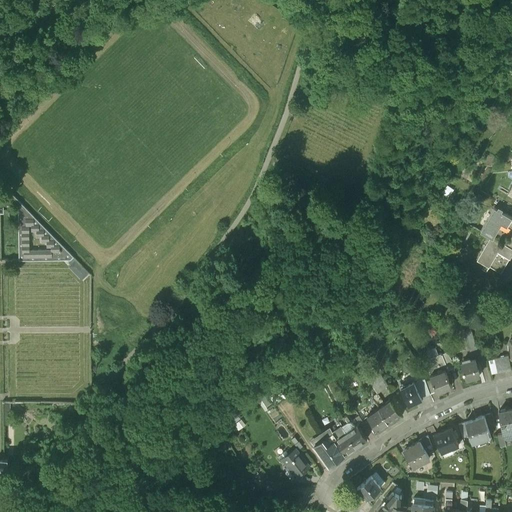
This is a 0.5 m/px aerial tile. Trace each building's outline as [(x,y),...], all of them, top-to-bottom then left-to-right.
[(310,96),(303,93),(299,103),(307,106),(310,96)] [(0,210),(4,211),(4,199),(8,199),(18,210),(19,259),(68,259),(71,259),(74,256),(12,193),(11,192),(0,192),(0,210)] [(511,224),(494,214),(480,238),(490,244),(492,245),(501,230),(511,236),(511,224)] [(511,261),(511,256),(504,252),(492,245),(490,244),(477,268),(500,281),(511,261)] [(82,280),(89,272),(76,259),(68,266),(82,280)] [(470,337),(462,340),(468,355),(476,352),(470,337)] [(511,343),(509,344),(511,362),(490,365),(492,380),(511,375),(511,368),(511,367),(511,366),(511,343)] [(454,371),(446,358),(441,360),(446,374),(447,374),(448,376),(455,373),(454,371)] [(423,366),(429,380),(443,374),(444,375),(446,374),(441,360),(440,359),(423,366)] [(475,365),(460,369),(462,377),(464,377),(465,384),(478,380),(475,365)] [(443,374),(429,380),(430,384),(435,395),(436,398),(445,394),(444,392),(450,390),(444,375),(443,374)] [(376,396),(387,389),(380,379),(369,386),(376,396)] [(413,388),(420,402),(431,397),(426,386),(425,383),(413,388)] [(279,384),(258,394),(265,407),(285,397),(279,384)] [(435,395),(430,384),(426,386),(431,397),(435,395)] [(413,388),(413,387),(400,393),(407,409),(420,403),(420,402),(413,388)] [(390,404),(379,412),(388,426),(400,418),(390,404)] [(388,426),(379,412),(367,420),(377,434),(388,426)] [(511,412),(498,415),(502,435),(504,442),(505,442),(511,440),(511,434),(511,430),(511,412)] [(484,419),(465,426),(471,444),(490,438),(484,419)] [(339,422),(331,427),(334,432),(339,439),(346,434),(344,432),(342,428),(339,422)] [(347,424),(342,428),(346,434),(352,430),(347,424)] [(352,430),(346,434),(355,448),(366,441),(357,427),(352,430)] [(313,446),(329,467),(344,457),(344,456),(355,448),(346,434),(339,439),(334,432),(332,433),(330,428),(317,437),(320,441),(313,446)] [(458,446),(451,429),(433,437),(441,454),(458,446)] [(506,447),(505,442),(504,442),(502,435),(497,436),(500,448),(506,447)] [(420,444),(403,454),(412,470),(429,461),(420,444)] [(309,467),(295,448),(281,458),(295,477),(309,467)] [(0,471),(1,471),(8,471),(8,458),(0,457),(0,471)] [(371,477),(357,489),(366,500),(380,488),(371,477)] [(392,493),(393,493),(398,487),(393,483),(381,496),(386,500),(392,493)] [(386,500),(376,511),(400,511),(401,510),(400,509),(402,498),(393,493),(392,493),(386,500)] [(443,510),(442,511),(451,511),(452,500),(445,499),(445,510),(443,510)] [(432,511),(433,502),(413,501),(412,511),(432,511)]
